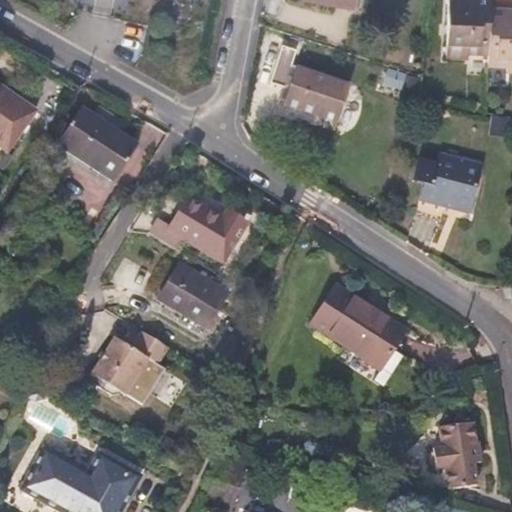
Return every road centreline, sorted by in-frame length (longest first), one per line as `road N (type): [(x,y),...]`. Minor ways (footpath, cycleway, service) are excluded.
road 1 (residential): [(511,410),(499,331),(347,224),(215,146)]
road 2 (residential): [(184,125),(0,19)]
road 3 (residential): [(72,299),(184,125)]
road 4 (residential): [(215,146),(247,0)]
